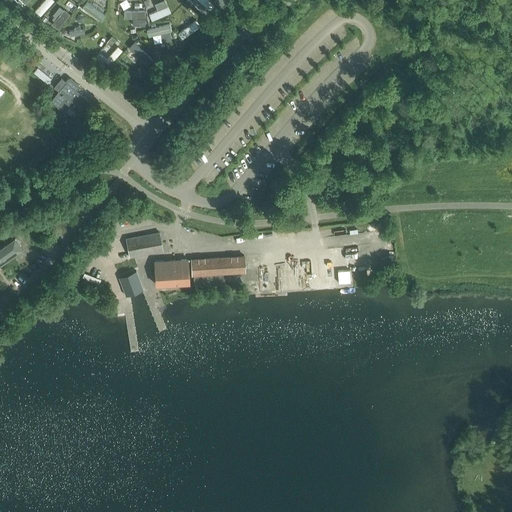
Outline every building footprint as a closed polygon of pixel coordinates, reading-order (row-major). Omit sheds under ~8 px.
[(44,11),(56,0),(46,0),(39,6),(44,11)] [(88,0),(87,0),(83,7),(102,20),(107,13),(88,0)] [(191,0),(204,14),(215,5),(210,0),(191,0)] [(146,9),(125,9),(125,17),(146,17),(146,9)] [(161,34),(162,42),(172,40),(170,23),(149,27),(150,35),(161,34)] [(86,33),(85,26),(69,26),(69,34),(86,33)] [(147,65),(154,58),(135,40),(128,47),(147,65)] [(97,55),(109,65),(124,49),(118,43),(111,50),(106,46),(97,55)] [(80,115),(91,102),(77,90),(79,87),(79,85),(70,78),(68,78),(65,81),(61,77),(53,87),(58,91),(50,101),(64,112),(69,106),(80,115)] [(27,88),(33,93),(40,86),(34,81),(27,88)] [(32,106),(22,109),(26,120),(36,117),(32,106)] [(37,132),(45,127),(40,120),(33,125),(37,132)] [(129,258),(163,251),(159,231),(125,238),(129,258)] [(0,264),(3,262),(3,261),(22,247),(14,237),(0,247),(0,264)] [(191,275),(193,275),(194,287),(224,285),(223,273),(245,272),(244,255),(190,258),(191,275)] [(188,258),(153,260),(155,285),(190,283),(188,258)]
